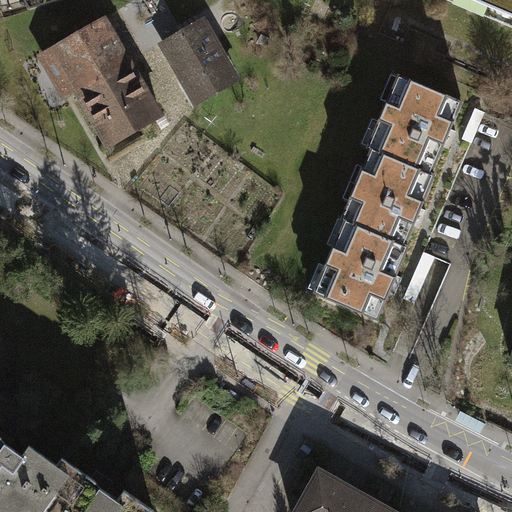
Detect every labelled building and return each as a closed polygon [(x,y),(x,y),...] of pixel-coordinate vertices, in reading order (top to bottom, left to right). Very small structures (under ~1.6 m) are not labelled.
[(19,0),(25,9),(52,0),(19,0)] [(511,0),(470,0),(511,17),(511,0)] [(56,106),(68,99),(129,66),(100,10),(29,52),(56,106)] [(210,20),(161,46),(193,106),(242,80),(210,20)] [(160,122),(129,66),(68,99),(99,155),(160,122)] [(374,151),(431,177),(462,107),(400,80),(369,150),(374,151)] [(343,221),(346,222),(405,248),(435,179),(431,177),(374,151),(343,221)] [(408,250),(405,248),(346,222),(315,292),(377,320),(408,250)] [(511,363),(511,308),(500,361),(511,363)] [(0,500),(16,511),(19,511),(23,507),(53,464),(25,445),(18,455),(0,442),(0,500)] [(53,464),(23,507),(29,511),(148,511),(150,510),(115,485),(103,477),(98,484),(59,457),(53,464)] [(388,511),(390,510),(305,464),(278,511),(388,511)]
